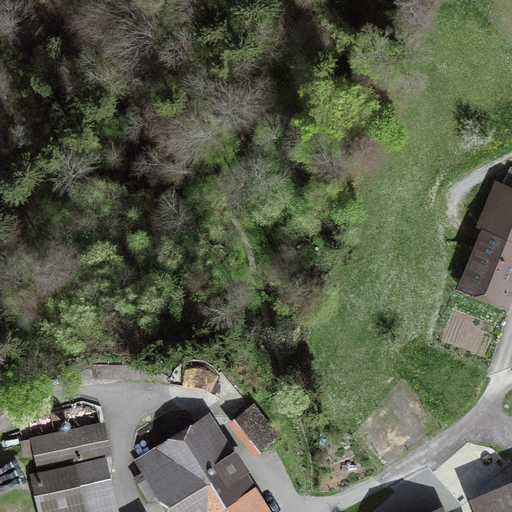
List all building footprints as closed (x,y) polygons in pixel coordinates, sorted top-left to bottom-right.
[(511,166),(509,166),(502,183),(494,180),(474,228),(481,231),(456,291),(508,312),(511,301),(511,166)] [(272,433),(251,405),(234,417),(254,446),(272,433)] [(109,450),(103,421),(22,438),(25,450),(37,448),(40,464),(109,450)] [(256,511),(199,421),(138,460),(170,511),(256,511)] [(101,459),(37,473),(44,511),(90,511),(111,508),(101,459)] [(511,511),(511,486),(481,500),(486,511),(511,511)]
